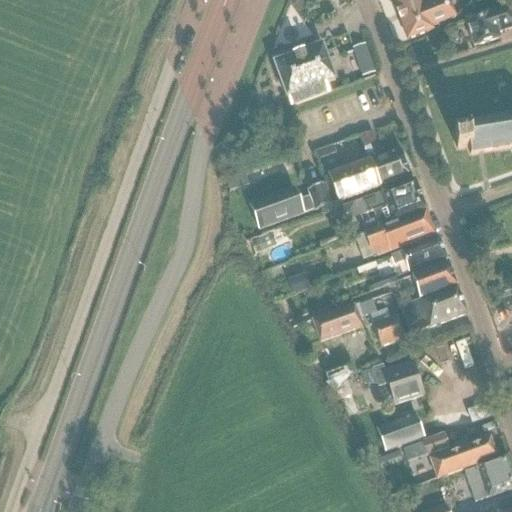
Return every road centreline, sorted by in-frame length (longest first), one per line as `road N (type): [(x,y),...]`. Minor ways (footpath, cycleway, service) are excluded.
road 1 (unclassified): [(76,511),(184,250),(200,149),(259,0)]
road 2 (primary): [(40,511),(225,0)]
road 3 (unclassified): [(195,0),(10,511)]
road 4 (residential): [(511,419),(364,0)]
